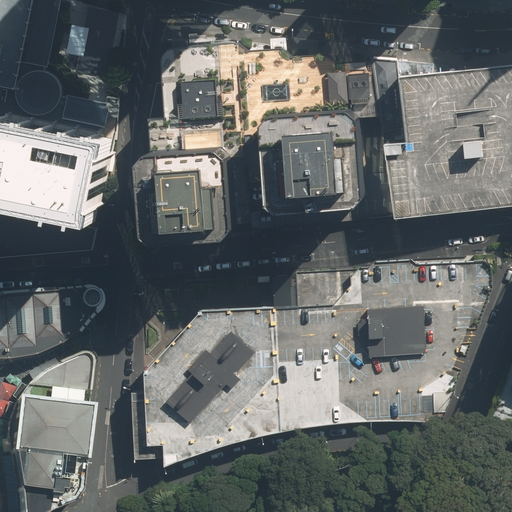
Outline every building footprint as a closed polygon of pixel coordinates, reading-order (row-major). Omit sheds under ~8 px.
[(49,67),(62,0),(5,0),(0,25),(0,83),(19,88),(19,94),(21,101),(23,105),(26,108),(29,111),(34,113),(33,117),(0,110),(0,197),(4,198),(87,215),(100,218),(117,137),(108,135),(115,103),(95,99),(64,93),(63,87),(62,82),(58,77),(53,73),(47,70),(47,66),(49,67)] [(91,7),(79,70),(107,76),(120,13),(91,7)] [(382,111),(377,61),(336,63),(324,53),(292,56),(282,49),(249,48),(236,41),(170,48),(164,56),(167,116),(151,117),(153,149),(146,158),(148,229),(160,238),(229,232),(238,222),(390,208),(383,143),(404,140),(403,129),(385,131),(382,111)] [(377,61),(382,111),(385,131),(403,129),(397,74),(396,59),(377,61)] [(511,61),(397,74),(403,129),(404,140),(383,143),(390,208),(391,218),(511,205),(511,61)] [(0,256),(50,253),(95,250),(99,226),(85,224),(87,215),(4,198),(0,197),(0,256)] [(363,422),(433,422),(455,359),(463,336),(478,293),(489,257),(295,269),(295,274),(275,275),(276,305),(202,308),(148,369),(149,389),(136,390),(134,390),(136,436),(137,456),(167,455),(168,465),(221,446),(268,433),(322,425),(363,422)] [(97,305),(99,302),(99,299),(99,296),(97,293),(95,291),(92,290),(89,289),(86,290),(83,292),(81,294),(80,297),(80,300),(81,303),(83,306),(86,308),(89,308),(92,308),(95,307),(97,305)] [(56,292),(61,343),(73,334),(95,307),(92,308),(89,308),(86,308),(83,306),(81,303),(80,300),(80,297),(81,294),(83,292),(83,290),(56,292)] [(28,296),(33,347),(54,346),(61,343),(56,292),(28,296)] [(0,299),(5,350),(33,347),(28,296),(0,299)] [(511,352),(493,399),(485,422),(511,426),(511,352)] [(26,385),(87,393),(92,362),(90,358),(88,355),(83,353),(79,355),(53,365),(40,372),(26,385)] [(85,408),(87,393),(26,385),(14,400),(50,404),(85,408)] [(87,408),(85,408),(50,404),(14,400),(8,420),(6,438),(8,452),(80,460),(87,408)] [(48,511),(71,501),(77,490),(80,460),(8,452),(16,511),(48,511)]
